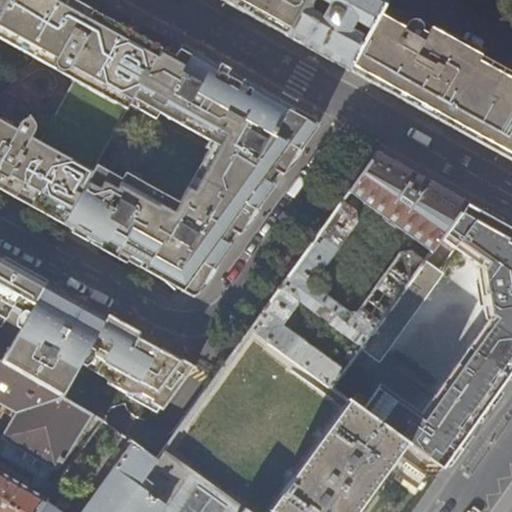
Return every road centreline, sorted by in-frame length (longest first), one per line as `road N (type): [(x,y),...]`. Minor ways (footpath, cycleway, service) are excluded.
road 1 (residential): [(0,222),(171,317),(201,323),(225,309),(361,110)]
road 2 (residential): [(158,0),(361,110)]
road 3 (residential): [(361,110),(511,193)]
